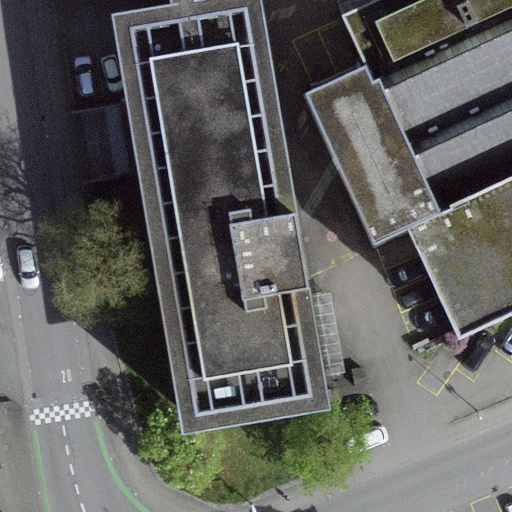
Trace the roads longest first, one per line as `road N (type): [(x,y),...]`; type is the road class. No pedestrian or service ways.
road 1 (tertiary): [(0,45),(68,454),(85,511)]
road 2 (residential): [(511,447),(360,511)]
